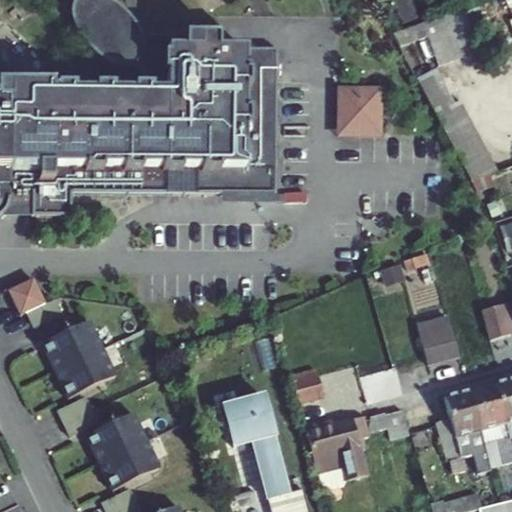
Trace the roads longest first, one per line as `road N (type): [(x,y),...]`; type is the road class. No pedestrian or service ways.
road 1 (residential): [(373,410),(511,372)]
road 2 (residential): [(56,511),(0,392)]
